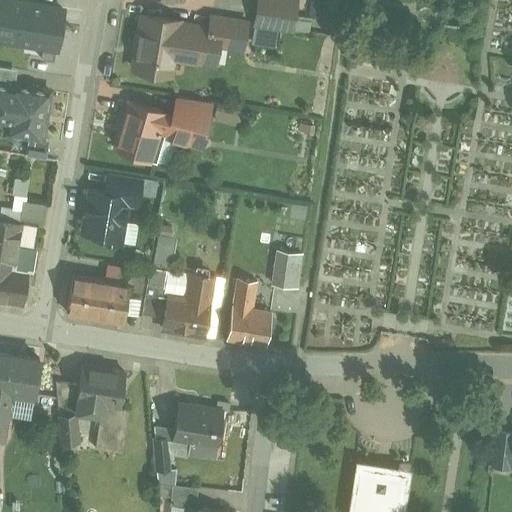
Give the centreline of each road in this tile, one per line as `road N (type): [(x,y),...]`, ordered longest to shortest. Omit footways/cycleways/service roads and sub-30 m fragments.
road 1 (residential): [(43,332),(98,0)]
road 2 (residential): [(272,366),(511,369)]
road 3 (residential): [(43,332),(272,366)]
road 4 (residential): [(272,366),(255,511)]
